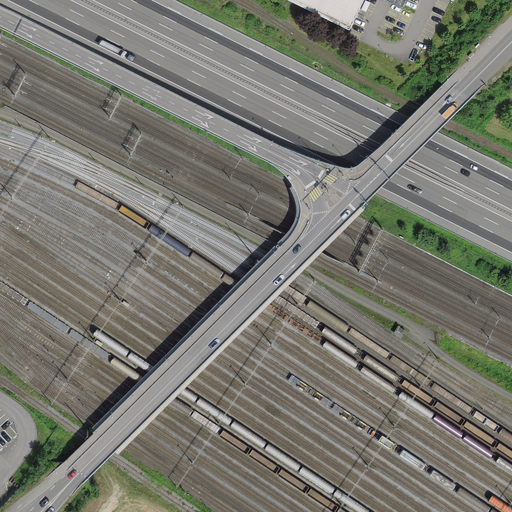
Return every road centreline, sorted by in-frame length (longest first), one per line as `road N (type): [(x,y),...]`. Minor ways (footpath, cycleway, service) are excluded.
road 1 (motorway): [(39,0),(511,236)]
road 2 (motorway): [(511,195),(122,0)]
road 3 (secondary): [(319,233),(79,472)]
road 4 (motorway): [(0,16),(284,158)]
road 5 (secondary): [(460,94),(359,194)]
